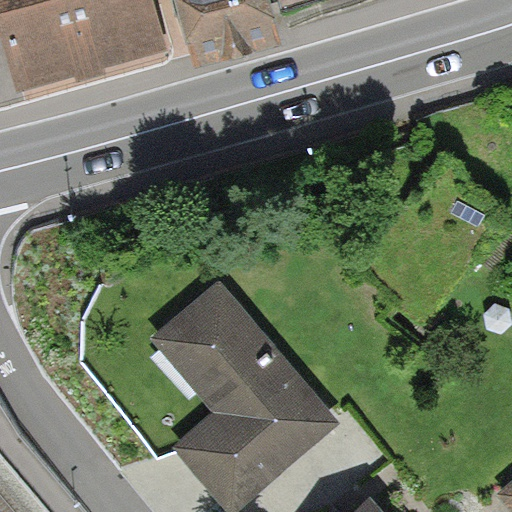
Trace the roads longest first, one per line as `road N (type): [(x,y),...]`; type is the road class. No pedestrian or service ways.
road 1 (secondary): [(0,174),(511,25)]
road 2 (residential): [(0,334),(118,511)]
